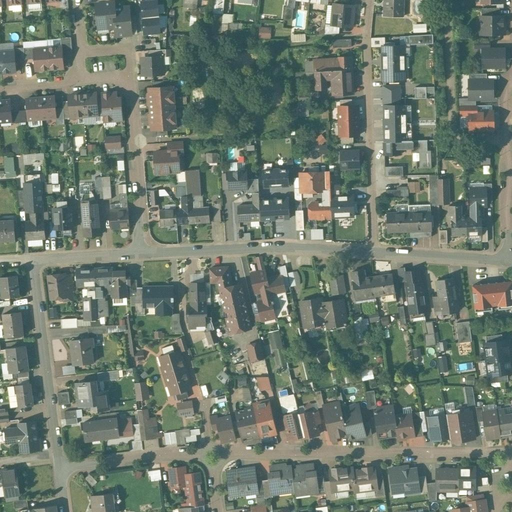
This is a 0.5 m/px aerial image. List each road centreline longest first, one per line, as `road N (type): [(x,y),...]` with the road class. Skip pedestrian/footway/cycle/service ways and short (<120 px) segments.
road 1 (residential): [(212,451),(502,452),(511,461)]
road 2 (residential): [(373,252),(370,0)]
road 3 (residential): [(373,252),(141,253)]
road 4 (residential): [(32,260),(60,467)]
road 5 (residential): [(509,82),(510,260)]
road 6 (residential): [(141,253),(129,76)]
road 7 (residential): [(60,467),(212,451)]
road 8 (residential): [(510,260),(373,252)]
